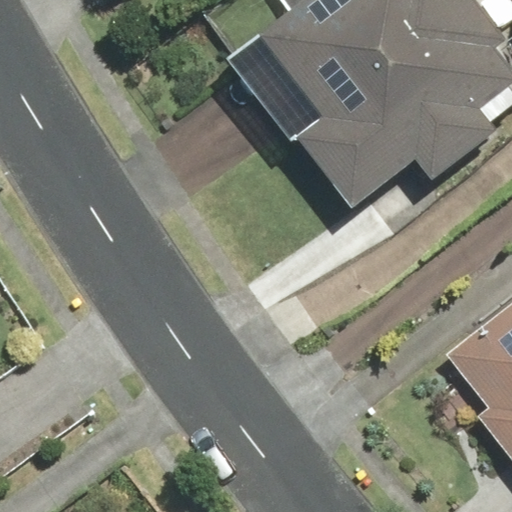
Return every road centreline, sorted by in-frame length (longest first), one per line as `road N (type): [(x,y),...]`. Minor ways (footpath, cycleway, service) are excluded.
road 1 (residential): [(0,54),(127,261),(315,511)]
road 2 (unknown): [(0,476),(169,319)]
